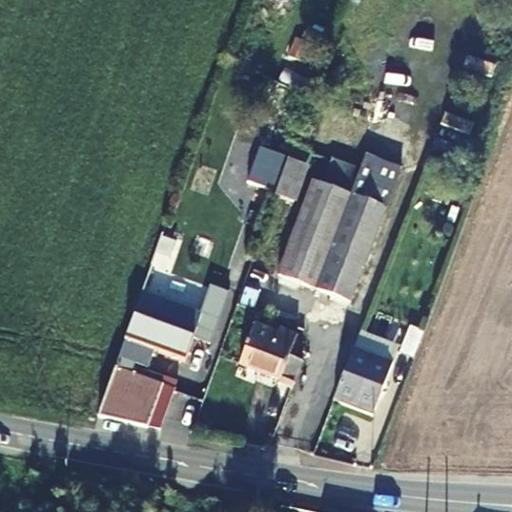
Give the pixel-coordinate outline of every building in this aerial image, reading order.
[(292,142),(273,197),(284,201),(304,146),(292,142)] [(310,181),(277,277),(311,287),(348,302),(397,166),(356,150),(342,193),(310,181)] [(157,323),(132,314),(115,359),(132,366),(140,344),(184,357),(185,362),(213,372),(222,344),(193,334),(194,327),(160,316),(157,323)] [(222,344),(228,329),(197,320),(194,327),(193,334),(222,344)] [(254,325),(240,365),(281,381),(283,379),(292,382),(301,359),(290,354),(297,334),(279,327),(277,333),(254,325)] [(402,352),(415,358),(424,334),(412,329),(402,352)] [(352,351),(334,401),(372,416),(392,366),(352,351)] [(132,366),(115,359),(96,413),(158,429),(175,381),(132,366)]
